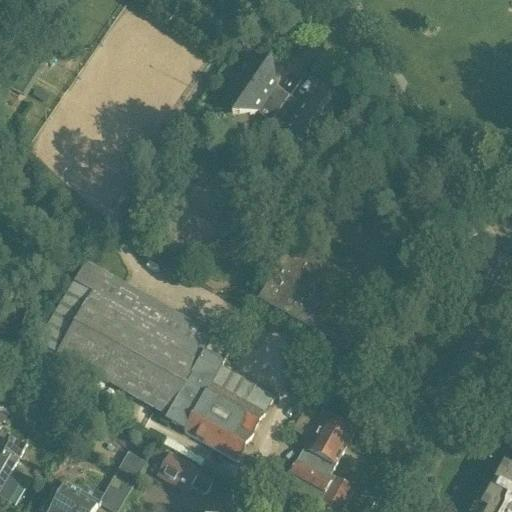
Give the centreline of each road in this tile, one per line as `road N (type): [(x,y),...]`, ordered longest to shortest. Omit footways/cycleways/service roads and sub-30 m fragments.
road 1 (residential): [(501,293),(328,0)]
road 2 (tertiary): [(381,511),(501,293)]
